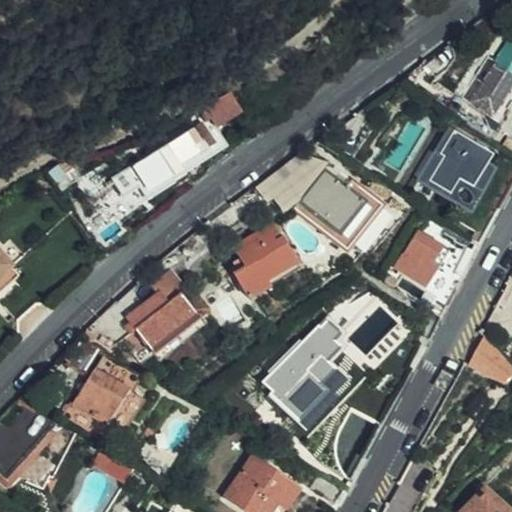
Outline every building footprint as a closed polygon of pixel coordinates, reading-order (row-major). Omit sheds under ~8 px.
[(475,66),(454,96),(474,108),(483,113),(488,114),(508,84),(511,87),(511,29),(509,28),(482,69),(475,66)] [(237,112),(224,92),(196,113),(201,121),(176,138),(190,158),(216,139),(211,129),(237,112)] [(474,108),(454,96),(450,105),(468,117),(474,108)] [(375,130),(350,115),(335,126),(366,145),(375,130)] [(511,172),(511,152),(496,144),(491,153),(452,130),(438,154),(441,157),(431,174),(445,182),(441,190),(450,194),(458,195),(464,193),(469,188),(478,173),(503,188),(506,182),(511,172)] [(186,184),(199,173),(190,158),(176,138),(139,163),(137,161),(110,179),(120,194),(133,186),(141,198),(164,182),(161,177),(175,167),(186,184)] [(307,147),(268,176),(300,201),(329,165),(307,147)] [(329,165),(300,201),(347,237),(376,201),(329,165)] [(133,186),(120,194),(120,195),(136,201),(141,198),(133,186)] [(376,201),(347,237),(360,247),(388,210),(376,201)] [(83,219),(98,244),(115,230),(96,208),(83,219)] [(294,263),(272,224),(233,247),(240,259),(234,263),(236,269),(232,271),(247,298),(268,286),(265,281),(294,263)] [(459,277),(472,250),(453,241),(448,248),(417,229),(402,251),(399,251),(391,265),(398,269),(396,271),(423,288),(438,265),(459,277)] [(98,244),(99,258),(104,253),(128,232),(115,230),(98,244)] [(0,254),(8,262),(19,252),(0,231),(0,254)] [(0,284),(15,269),(8,262),(0,254),(0,284)] [(167,301),(134,328),(152,352),(196,317),(178,292),(167,301)] [(128,320),(134,328),(167,301),(161,294),(128,320)] [(306,341),(326,360),(336,349),(333,346),(335,343),(331,340),(336,336),(334,333),(335,332),(321,319),(260,380),(261,382),(306,341)] [(408,363),(421,339),(417,337),(403,329),(406,324),(399,320),(383,349),(408,363)] [(484,336),(466,363),(490,378),(500,376),(510,366),(484,336)] [(96,348),(80,339),(67,363),(82,371),(96,348)] [(331,366),(326,360),(306,341),(261,382),(270,390),(267,393),(294,418),(323,388),(317,382),(331,366)] [(110,424),(129,393),(93,371),(72,405),(110,424)] [(116,455),(106,448),(98,461),(109,467),(116,455)] [(349,481),(359,463),(331,449),(322,466),(349,481)] [(265,511),(273,502),(286,481),(251,457),(226,495),(250,511),(265,511)] [(330,503),(341,487),(317,472),(308,488),(330,503)] [(140,511),(171,511),(181,496),(167,486),(159,481),(140,511)] [(296,489),(286,481),(273,502),(283,509),(296,489)] [(503,511),(481,490),(461,511),(503,511)]
